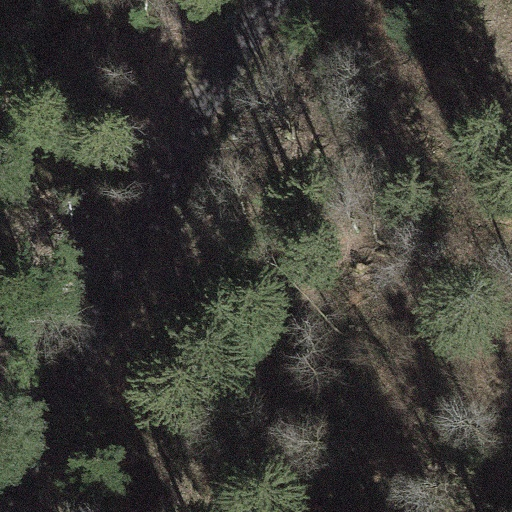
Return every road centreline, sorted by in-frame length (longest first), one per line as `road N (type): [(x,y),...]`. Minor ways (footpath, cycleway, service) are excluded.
road 1 (track): [(140,249),(13,511)]
road 2 (track): [(277,0),(185,133),(140,249)]
